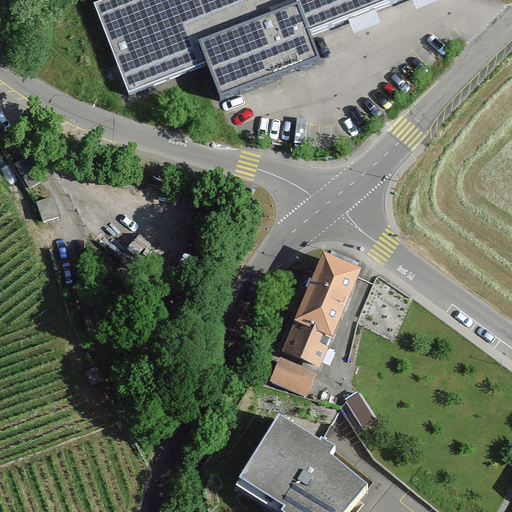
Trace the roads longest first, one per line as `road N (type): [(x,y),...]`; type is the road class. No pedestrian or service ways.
road 1 (tertiary): [(157,511),(225,322),(290,233),(326,202)]
road 2 (tertiary): [(326,202),(280,177),(72,109),(0,69)]
road 3 (unclassified): [(326,202),(360,179),(511,21)]
road 4 (residential): [(511,347),(326,202)]
